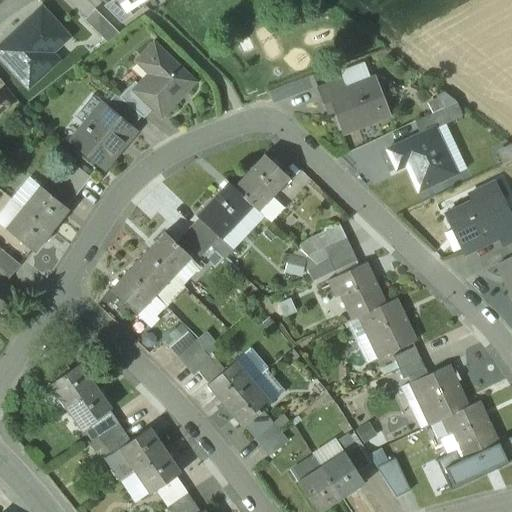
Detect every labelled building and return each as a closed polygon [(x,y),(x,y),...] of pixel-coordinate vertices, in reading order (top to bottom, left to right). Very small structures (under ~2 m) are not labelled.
[(125,11),(117,0),(114,0),(103,7),(121,24),(132,16),(127,9),(125,11)] [(117,0),(125,11),(127,9),(139,0),(117,0)] [(41,10),(16,32),(16,37),(11,41),(7,41),(0,47),(0,55),(28,86),(47,69),(41,61),(67,38),(41,10)] [(119,34),(94,10),(84,21),(107,44),(119,34)] [(194,82),(153,44),(137,60),(150,73),(138,86),(134,82),(129,87),(152,109),(161,117),(194,82)] [(363,65),(340,74),(341,78),(345,90),(369,80),(363,65)] [(341,78),(316,88),(321,99),(345,90),(341,78)] [(345,90),(321,99),(323,105),(330,103),(342,135),(344,135),(343,134),(360,127),(360,128),(361,128),(359,121),(369,117),(372,124),(390,117),(375,78),(369,80),(345,90)] [(152,109),(129,87),(118,98),(141,116),(144,118),(152,109)] [(427,104),(433,115),(455,105),(446,94),(427,104)] [(118,98),(114,95),(104,107),(130,129),(141,116),(118,98)] [(101,104),(82,127),(84,129),(73,142),(102,167),(123,142),(124,143),(133,132),(130,129),(104,107),(101,104)] [(415,124),(420,135),(434,128),(462,115),(457,104),(455,105),(433,115),(415,124)] [(420,135),(387,150),(396,169),(412,162),(424,188),(455,174),(434,128),(420,135)] [(233,188),(252,206),(258,212),(289,178),(264,155),(233,188)] [(90,178),(69,160),(55,177),(77,194),(90,178)] [(77,194),(55,177),(48,187),(69,205),(77,194)] [(233,188),(227,182),(196,216),(219,237),(221,239),(252,206),(233,188)] [(511,219),(495,183),(468,196),(471,202),(444,215),(451,230),(457,227),(466,246),(481,239),(484,244),(498,238),(511,230),(511,219)] [(69,210),(40,186),(22,208),(51,232),(69,210)] [(51,232),(22,208),(4,229),(33,253),(51,232)] [(219,237),(199,218),(190,228),(210,246),(219,237)] [(339,225),(310,238),(317,252),(307,257),(316,266),(329,260),(324,249),(345,239),(339,225)] [(210,246),(190,228),(180,239),(200,258),(210,246)] [(511,230),(498,238),(503,248),(511,244),(511,230)] [(191,258),(165,233),(146,252),(172,277),(191,258)] [(345,239),(324,249),(329,260),(351,250),(345,239)] [(20,265),(1,250),(0,250),(0,265),(12,275),(20,265)] [(351,250),(329,260),(335,271),(356,261),(351,250)] [(172,277),(146,252),(128,271),(154,296),(172,277)] [(511,257),(497,265),(511,296),(511,257)] [(316,266),(306,270),(312,282),(335,271),(329,260),(316,266)] [(366,263),(327,281),(335,298),(343,294),(355,319),(357,318),(385,304),(375,282),(374,283),(365,264),(366,264),(366,263)] [(12,275),(0,265),(0,281),(4,285),(12,275)] [(128,271),(109,290),(135,315),(154,296),(128,271)] [(154,296),(135,315),(148,327),(167,308),(154,296)] [(395,299),(385,304),(357,318),(365,334),(374,330),(385,354),(376,358),(377,359),(416,341),(405,318),(404,319),(395,299)] [(187,332),(169,348),(177,357),(195,342),(187,332)] [(195,342),(177,357),(184,366),(203,351),(195,342)] [(414,347),(393,359),(398,369),(420,359),(414,347)] [(235,361),(252,382),(266,370),(249,350),(235,361)] [(203,351),(184,366),(192,376),(196,373),(211,361),(203,351)] [(196,373),(206,386),(224,371),(213,358),(211,361),(196,373)] [(420,359),(398,369),(403,380),(425,370),(420,359)] [(61,360),(41,374),(49,385),(69,371),(61,360)] [(224,371),(206,386),(224,406),(252,382),(235,361),(224,371)] [(69,371),(49,385),(50,386),(64,408),(95,387),(80,364),(69,371)] [(449,365),(409,383),(417,400),(426,396),(438,421),(440,420),(468,407),(468,406),(458,384),(457,385),(448,367),(449,366),(449,365)] [(41,374),(38,369),(28,376),(40,393),(50,386),(41,374)] [(252,382),(224,406),(241,427),(242,426),(261,410),(270,403),(252,382)] [(95,387),(64,408),(80,430),(111,409),(95,387)] [(468,407),(440,420),(448,436),(456,432),(468,458),(498,444),(487,421),(478,402),(468,406),(468,407)] [(242,426),(252,438),(271,422),(261,410),(242,426)] [(111,413),(91,427),(98,438),(118,424),(111,413)] [(271,422),(252,438),(260,448),(279,432),(271,422)] [(118,424),(98,438),(111,456),(119,450),(118,449),(130,441),(118,424)] [(356,433),(370,454),(387,445),(380,434),(376,436),(368,425),(356,433)] [(130,441),(118,449),(119,450),(124,458),(134,472),(165,451),(149,428),(130,441)] [(279,432),(260,448),(269,457),(287,442),(279,432)] [(511,455),(511,439),(511,438),(498,444),(505,459),(511,455)] [(505,459),(498,444),(468,458),(459,462),(454,452),(435,461),(450,492),(508,465),(505,459)] [(357,446),(344,453),(356,472),(369,464),(357,446)] [(165,451),(134,472),(149,494),(180,473),(165,451)] [(343,452),(320,467),(340,498),(364,483),(356,472),(344,453),(343,452)] [(124,458),(109,468),(118,482),(134,472),(124,458)] [(409,491),(394,460),(376,469),(394,497),(409,491)] [(320,467),(297,482),(316,511),(319,511),(340,498),(320,467)] [(180,483),(160,497),(167,507),(187,494),(180,483)] [(167,507),(169,511),(182,511),(194,504),(187,494),(167,507)]
